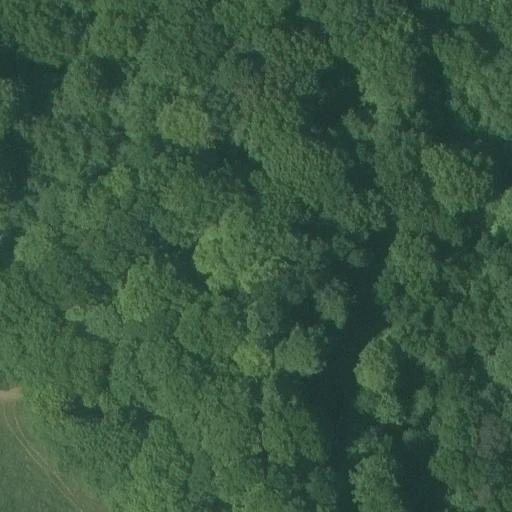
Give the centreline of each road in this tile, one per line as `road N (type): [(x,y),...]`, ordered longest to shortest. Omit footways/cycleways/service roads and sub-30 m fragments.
road 1 (track): [(511,240),(0,143)]
road 2 (track): [(0,285),(204,511)]
